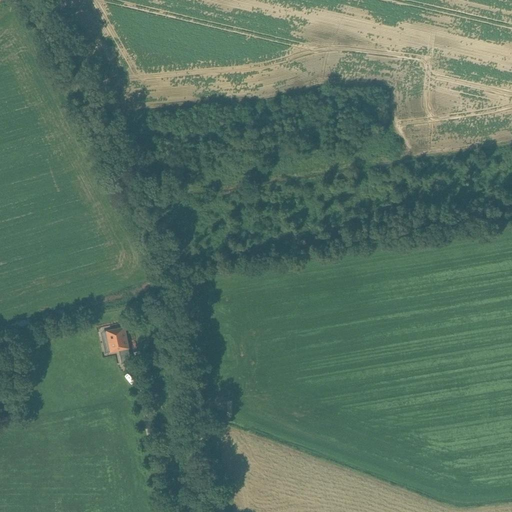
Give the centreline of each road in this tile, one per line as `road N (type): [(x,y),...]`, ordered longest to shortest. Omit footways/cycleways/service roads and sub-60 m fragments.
road 1 (track): [(28,0),(172,273)]
road 2 (track): [(212,511),(172,273)]
